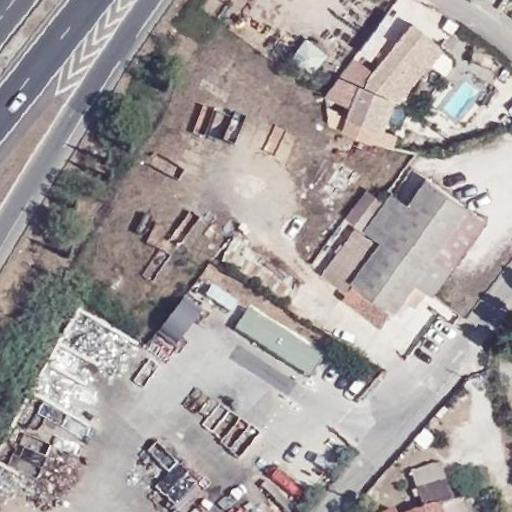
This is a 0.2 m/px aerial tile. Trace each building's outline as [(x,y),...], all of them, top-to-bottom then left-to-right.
[(444,46),(411,21),(366,83),(361,81),(350,111),(380,125),(390,98),(401,101),(427,62),(443,71),(450,58),(440,52),(444,46)] [(315,72),(327,56),(306,41),(294,57),(315,72)] [(483,221),(427,179),(383,240),(423,270),(415,281),(430,293),(483,221)] [(367,189),(348,213),(361,223),(380,198),(367,189)] [(365,226),(384,201),(380,198),(361,223),(365,226)] [(415,281),(423,270),(383,240),(353,281),(394,310),(415,281)] [(249,305),(233,329),(309,379),(325,354),(249,305)] [(174,511),(185,511),(203,495),(178,469),(155,491),(174,511)] [(441,511),(439,506),(451,502),(444,479),(416,487),(423,508),(408,511),(394,511),(394,510),(386,511),(441,511)] [(447,505),(448,511),(469,511),(468,502),(447,505)]
